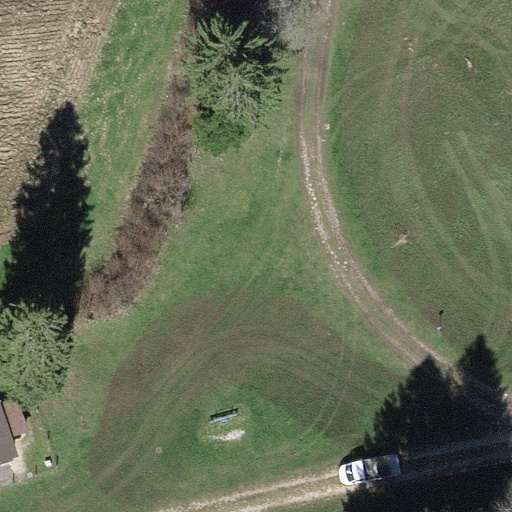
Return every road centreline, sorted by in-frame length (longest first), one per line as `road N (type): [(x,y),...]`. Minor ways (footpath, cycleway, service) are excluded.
road 1 (track): [(511,413),(448,384),(379,331),(321,222),(301,95),(323,0)]
road 2 (track): [(267,511),(511,452)]
